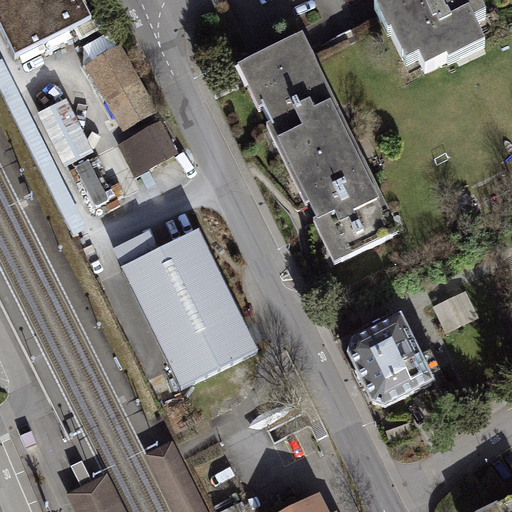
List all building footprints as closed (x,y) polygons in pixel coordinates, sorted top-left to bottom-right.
[(78,0),(0,0),(0,33),(11,57),(88,21),(78,0)] [(364,0),(394,73),(466,43),(457,22),(468,17),(460,0),(364,0)] [(297,35),(232,65),(325,265),(390,235),(297,35)] [(83,64),(118,130),(153,111),(119,46),(83,64)] [(65,103),(37,115),(60,168),(89,156),(65,103)] [(162,126),(119,147),(133,177),(177,156),(162,126)] [(93,168),(78,175),(99,221),(113,214),(93,168)] [(148,233),(108,253),(179,393),(257,354),(197,234),(158,254),(148,233)] [(434,311),(448,338),(481,321),(468,294),(434,311)] [(398,311),(341,338),(375,409),(432,382),(398,311)] [(145,456),(173,511),(208,511),(172,442),(145,456)] [(126,511),(107,474),(67,494),(76,511),(126,511)] [(511,511),(511,493),(475,511),(511,511)]
